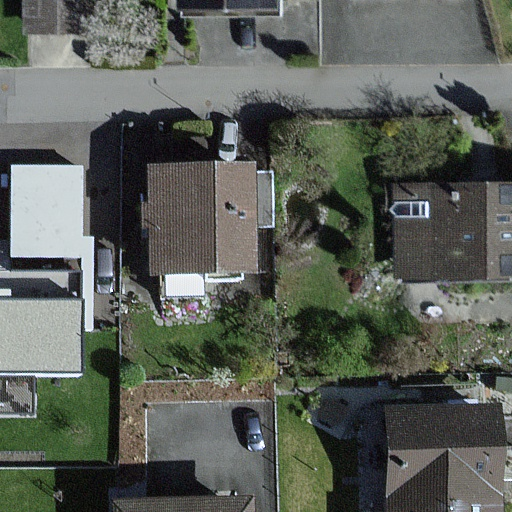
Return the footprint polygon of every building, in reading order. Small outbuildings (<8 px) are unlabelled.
[(94,0),(24,0),(23,34),(92,38),(94,0)] [(286,0),(186,0),(187,11),(287,11),(286,0)] [(0,262),(0,406),(37,408),(38,367),(82,368),(86,157),(9,155),(7,263),(0,262)] [(258,172),(146,174),(148,287),(260,284),(258,172)] [(511,186),(395,191),(398,288),(511,284),(511,186)] [(496,409),(391,411),(393,511),(498,511),(498,485),(496,409)] [(251,511),(251,501),(117,504),(117,511),(251,511)]
